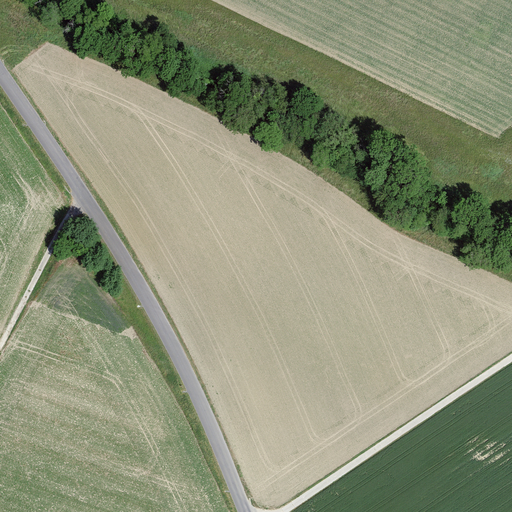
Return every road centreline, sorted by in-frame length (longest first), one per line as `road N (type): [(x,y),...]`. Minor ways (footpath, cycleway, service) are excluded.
road 1 (unclassified): [(245,511),(193,385),(138,282),(0,74)]
road 2 (track): [(285,511),(511,359)]
road 3 (track): [(0,348),(85,198)]
